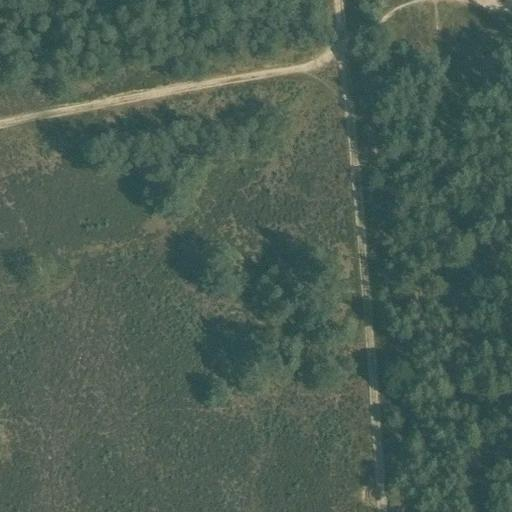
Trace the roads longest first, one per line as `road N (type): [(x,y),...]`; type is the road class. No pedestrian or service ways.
road 1 (track): [(376,511),(339,45)]
road 2 (track): [(339,45),(305,69),(0,126)]
